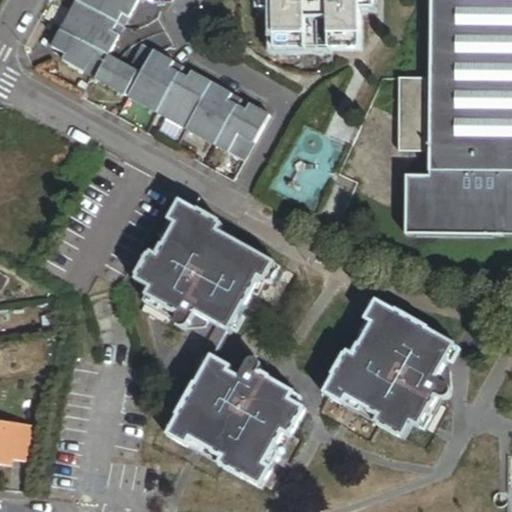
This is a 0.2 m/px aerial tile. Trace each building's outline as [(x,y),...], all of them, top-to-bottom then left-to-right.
[(109,58),(140,0),(80,0),(53,51),(67,59),(64,65),(246,165),(272,119),(143,48),(131,70),(109,58)] [(261,0),(262,13),(276,13),(276,53),(360,52),(360,11),(373,11),(372,0),(329,0),(329,2),(305,3),(305,0),(261,0)] [(511,0),(432,0),(432,85),(426,85),(426,81),(400,81),(399,155),(426,155),(426,151),(431,151),(430,181),(408,181),(407,239),(511,239),(511,0)] [(238,236),(184,205),(173,224),(179,227),(169,245),(163,241),(138,283),(153,292),(149,299),(167,309),(164,315),(177,323),(175,327),(174,330),(174,331),(174,332),(174,333),(174,334),(175,334),(175,335),(176,336),(177,336),(177,337),(178,337),(179,337),(180,338),(181,338),(182,338),(182,337),(183,337),(184,337),(185,336),(186,335),(187,335),(187,334),(197,317),(231,336),(276,258),(257,247),(253,254),(235,243),(238,236)] [(357,342),(326,396),(344,407),(348,401),(366,411),(362,417),(404,442),(413,427),(420,431),(430,413),(436,416),(443,403),(448,406),(450,406),(452,406),(453,406),(454,406),(456,405),(457,404),(458,403),(458,401),(458,400),(458,398),(458,397),(457,396),(456,394),(455,393),(438,383),(457,349),(378,305),(368,323),(374,327),(364,345),(357,342)] [(258,363),(257,364),(247,382),(213,362),(168,441),(187,452),(190,445),(209,456),(205,462),(260,494),(271,475),(264,471),(274,453),(281,457),(305,415),(291,407),(295,399),(276,389),(280,383),(267,376),(269,371),(270,370),(270,369),(270,368),(270,367),(270,366),(270,365),(269,364),(268,363),(268,362),(267,362),(266,361),(265,361),(264,361),(263,361),(262,361),(260,361),(259,362),(258,363)] [(39,431),(0,427),(0,471),(9,472),(10,465),(20,466),(36,467),(39,431)]
